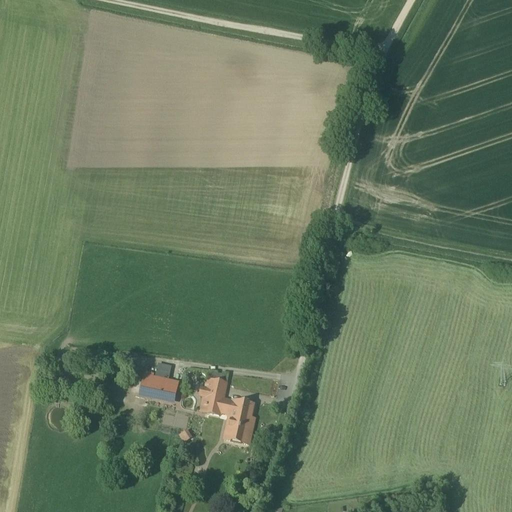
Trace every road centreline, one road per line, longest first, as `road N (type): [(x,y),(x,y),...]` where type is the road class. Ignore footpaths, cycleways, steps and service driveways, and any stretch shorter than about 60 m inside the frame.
road 1 (track): [(259,511),(381,51),(109,0)]
road 2 (track): [(511,260),(335,222)]
road 3 (track): [(171,362),(300,379)]
